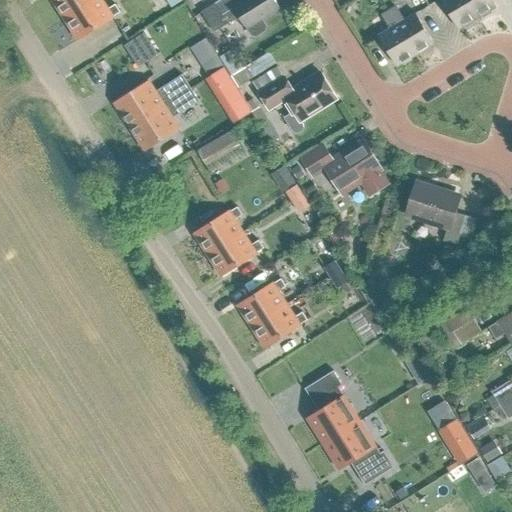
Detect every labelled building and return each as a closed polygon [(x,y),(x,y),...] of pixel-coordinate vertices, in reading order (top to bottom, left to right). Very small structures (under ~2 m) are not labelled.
[(52,0),(64,18),(93,0),(52,0)] [(102,0),(93,0),(64,18),(78,39),(113,17),(113,16),(120,12),(115,4),(108,9),(102,0)] [(243,0),(242,1),(241,0),(218,0),(201,11),(214,31),(239,16),(251,36),(256,37),(266,31),(267,25),(262,17),(279,7),(275,0),(243,0)] [(477,17),(466,0),(441,0),(458,28),(477,17)] [(466,0),(477,17),(496,6),(491,0),(466,0)] [(396,6),(388,10),(415,54),(434,43),(415,12),(404,19),(396,6)] [(415,54),(388,10),(381,14),(390,28),(378,35),(397,66),(415,54)] [(222,65),(209,45),(199,51),(212,71),(222,65)] [(225,67),(208,78),(235,122),(252,111),(247,102),(225,67)] [(302,123),(300,120),(336,98),(320,72),(292,89),(284,76),(258,92),(269,109),(286,98),(294,110),(284,117),(292,130),(295,132),(299,132),(302,130),(303,126),(302,123)] [(130,126),(190,87),(182,74),(155,91),(148,81),(115,103),(130,126)] [(199,101),(190,87),(130,126),(145,150),(179,128),(172,118),(199,101)] [(253,98),(247,102),(252,111),(258,107),(253,98)] [(232,131),(197,151),(202,160),(237,140),(232,131)] [(378,169),(380,168),(363,140),(332,159),(324,147),(303,160),(311,173),(324,165),(342,192),(361,180),(370,194),(387,183),(378,169)] [(298,166),(291,170),(297,179),(303,175),(298,166)] [(221,179),(214,184),(219,192),(226,188),(221,179)] [(477,218),(465,215),(452,211),(457,195),(418,182),(408,215),(447,227),(443,239),(456,243),(459,235),(471,238),(477,218)] [(293,199),(303,193),(297,183),(287,189),(293,199)] [(303,193),(293,199),(300,210),(310,203),(303,193)] [(194,233),(208,254),(243,232),(234,219),(242,214),(237,207),(230,211),(229,211),(194,233)] [(243,232),(208,254),(221,275),(256,253),(256,252),(263,248),(259,240),(251,245),(243,232)] [(331,261),(337,271),(348,265),(341,254),(331,261)] [(354,275),(348,265),(337,271),(344,281),(354,275)] [(238,305),(251,326),(286,304),(278,291),(286,286),(281,278),(273,283),(238,305)] [(286,304),(251,326),(265,347),(300,325),(299,324),(307,319),(302,312),(294,317),(286,304)] [(511,311),(488,326),(496,338),(506,332),(511,341),(511,311)] [(482,332),(474,318),(453,331),(462,344),(482,332)] [(323,444),(360,420),(339,386),(342,384),(333,370),(305,388),(305,389),(307,388),(320,410),(307,418),(323,444)] [(500,404),(511,396),(511,379),(511,378),(491,391),(500,404)] [(511,415),(511,396),(500,404),(508,418),(511,415)] [(446,401),(430,410),(441,429),(457,419),(446,401)] [(360,420),(323,444),(339,469),(352,461),(366,482),(364,483),(365,484),(393,466),(391,462),(383,450),(380,452),(360,420)] [(466,436),(448,447),(459,464),(477,452),(466,436)] [(478,459),(467,466),(473,474),(483,467),(478,459)]
